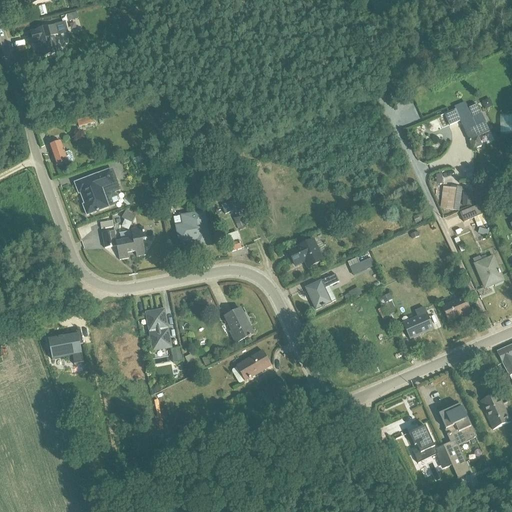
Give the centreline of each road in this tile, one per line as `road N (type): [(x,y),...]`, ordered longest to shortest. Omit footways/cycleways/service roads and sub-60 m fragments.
road 1 (unclassified): [(360,398),(322,395),(274,296),(251,275),(212,273),(111,290),(80,273),(38,159)]
road 2 (unclassified): [(360,398),(511,332)]
road 3 (unclassified): [(38,159),(0,28)]
road 4 (track): [(415,511),(360,398)]
